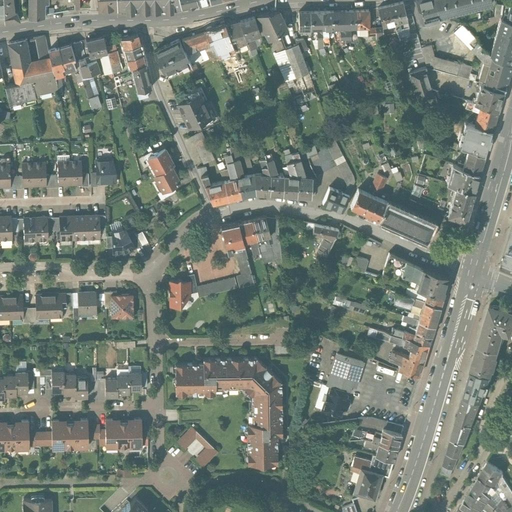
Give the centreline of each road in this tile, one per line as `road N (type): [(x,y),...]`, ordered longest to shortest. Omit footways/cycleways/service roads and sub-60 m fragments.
road 1 (residential): [(210,212),(251,203),(328,215),(471,272)]
road 2 (primary): [(471,272),(397,511)]
road 3 (residential): [(140,23),(210,212)]
road 4 (residential): [(511,366),(482,427),(479,454),(440,511)]
road 5 (residential): [(0,264),(149,270)]
road 6 (secondary): [(287,0),(140,23)]
road 7 (primary): [(511,135),(471,272)]
road 8 (secondary): [(140,23),(74,23),(0,36)]
road 9 (residential): [(157,343),(293,343)]
